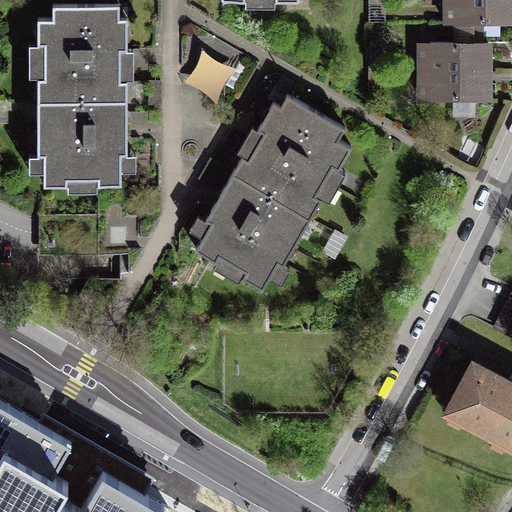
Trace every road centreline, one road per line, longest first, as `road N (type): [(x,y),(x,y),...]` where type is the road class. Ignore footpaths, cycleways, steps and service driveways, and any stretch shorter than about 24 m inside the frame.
road 1 (residential): [(329,511),(511,167)]
road 2 (tertiary): [(0,330),(297,511)]
